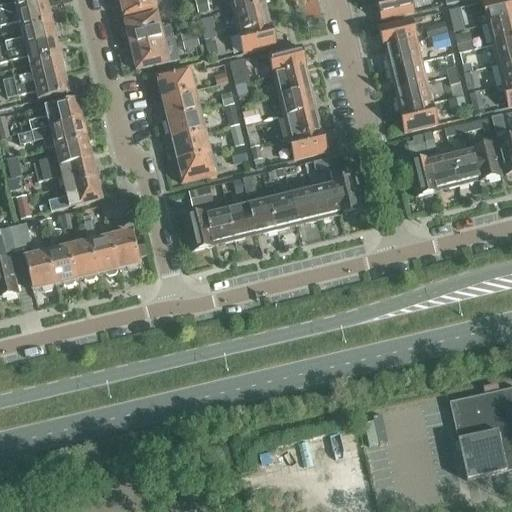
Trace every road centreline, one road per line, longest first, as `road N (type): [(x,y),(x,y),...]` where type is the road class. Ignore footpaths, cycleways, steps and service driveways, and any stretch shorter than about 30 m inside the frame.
road 1 (secondary): [(511,276),(0,399)]
road 2 (secondary): [(0,445),(511,326)]
road 3 (residential): [(176,307),(144,167),(123,151),(86,0)]
road 4 (residential): [(399,255),(335,0)]
road 5 (residential): [(176,307),(399,255)]
road 6 (track): [(338,511),(306,485),(164,511)]
road 7 (residential): [(0,349),(176,307)]
